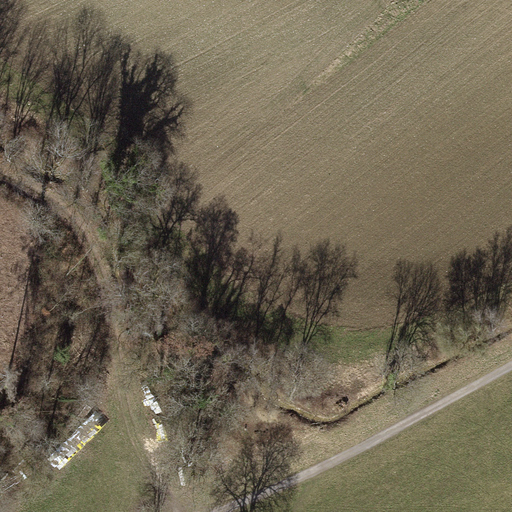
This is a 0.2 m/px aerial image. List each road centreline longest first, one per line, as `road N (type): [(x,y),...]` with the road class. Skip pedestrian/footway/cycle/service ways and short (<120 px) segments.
road 1 (track): [(175,511),(131,426),(99,267),(68,219),(0,172)]
road 2 (track): [(225,511),(511,365)]
